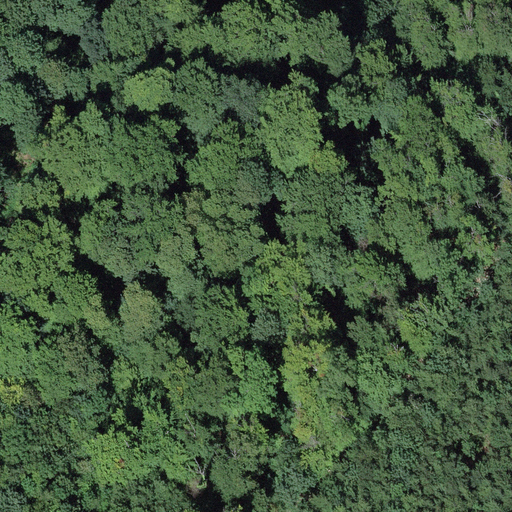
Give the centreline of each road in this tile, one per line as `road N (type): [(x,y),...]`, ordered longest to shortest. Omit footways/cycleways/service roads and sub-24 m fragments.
road 1 (track): [(511,244),(295,511)]
road 2 (track): [(0,255),(162,0)]
